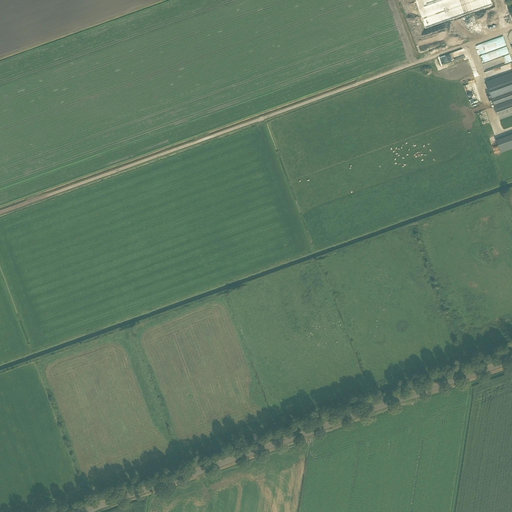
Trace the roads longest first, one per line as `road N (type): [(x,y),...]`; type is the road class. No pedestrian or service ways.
road 1 (track): [(511,28),(0,212)]
road 2 (tertiary): [(85,511),(511,360)]
